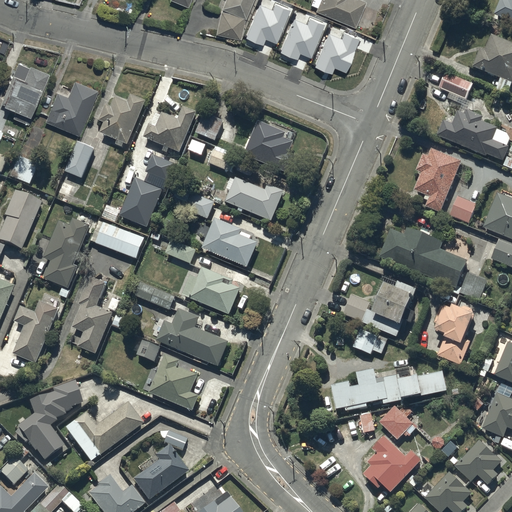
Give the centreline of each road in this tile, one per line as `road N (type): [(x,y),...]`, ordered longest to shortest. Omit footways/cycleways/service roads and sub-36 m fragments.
road 1 (residential): [(311,511),(261,453),(252,415),(369,125)]
road 2 (residential): [(0,8),(217,63),(369,125)]
road 3 (residential): [(369,125),(421,0)]
